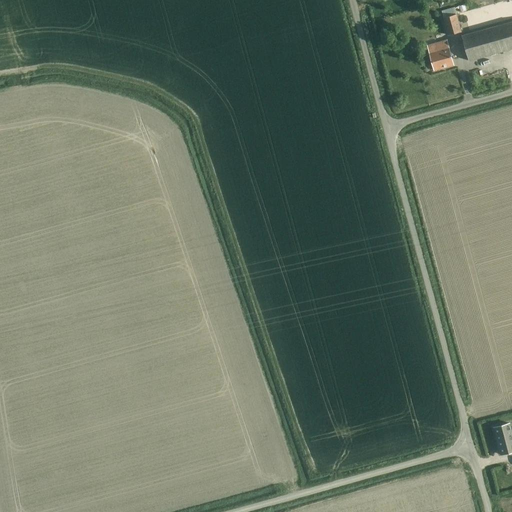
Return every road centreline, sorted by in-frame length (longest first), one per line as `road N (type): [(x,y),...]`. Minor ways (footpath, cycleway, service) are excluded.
road 1 (unclassified): [(469,447),(385,128)]
road 2 (unclassified): [(233,511),(469,447)]
road 3 (unclassified): [(385,128),(350,0)]
road 4 (unclassified): [(385,128),(511,92)]
